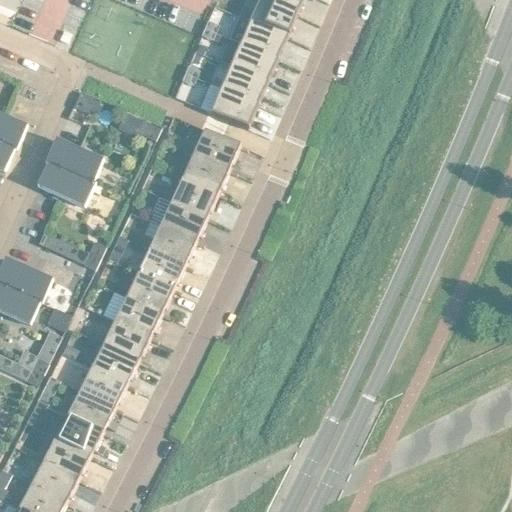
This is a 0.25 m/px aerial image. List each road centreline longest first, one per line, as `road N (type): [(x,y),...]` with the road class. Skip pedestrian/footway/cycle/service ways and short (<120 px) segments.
road 1 (residential): [(116,511),(358,0)]
road 2 (secondary): [(511,10),(444,174),(283,511)]
road 3 (secondary): [(313,511),(511,76)]
road 4 (residential): [(0,233),(76,66),(0,32)]
